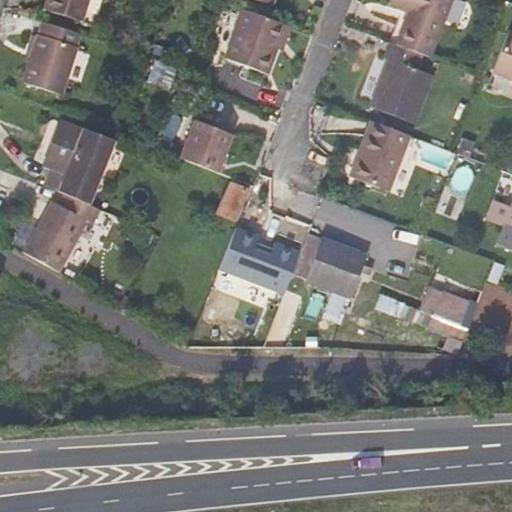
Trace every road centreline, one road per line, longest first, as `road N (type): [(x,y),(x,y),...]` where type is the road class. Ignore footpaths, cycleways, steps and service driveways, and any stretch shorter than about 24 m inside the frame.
road 1 (track): [(511,366),(192,365),(0,254)]
road 2 (trunk): [(511,456),(466,436),(0,463)]
road 3 (trunk): [(511,461),(27,511)]
road 4 (residential): [(335,0),(274,156)]
